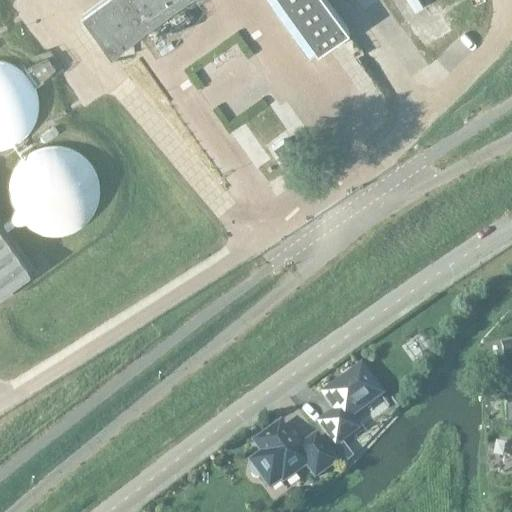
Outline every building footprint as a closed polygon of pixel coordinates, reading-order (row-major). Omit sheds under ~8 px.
[(110,53),(184,0),(96,0),(80,12),(110,53)] [(279,0),(316,53),(347,31),(324,0),(279,0)] [(38,113),(39,105),(38,96),(35,87),(31,79),(25,72),(18,67),(11,62),(2,60),(0,59),(0,149),(2,149),(10,147),(18,143),(25,137),(31,130),(35,122),(38,113)] [(99,199),(99,190),(99,181),(96,173),(92,165),(86,158),(79,152),(71,148),(63,146),(54,145),(45,146),(36,148),(28,152),(21,158),(16,165),(12,173),(9,181),(8,190),(9,199),(12,208),(16,216),(21,223),(28,228),(36,232),(45,235),(54,236),(63,235),(71,232),(79,228),(86,223),(92,216),(96,208),(99,199)] [(0,287),(28,268),(0,228),(0,287)] [(335,413),(319,425),(334,446),(356,430),(348,419),(380,396),(368,380),(369,377),(364,371),(361,371),(360,369),(343,381),(342,381),(342,382),(337,386),(336,385),(335,386),(336,386),(323,396),(335,413)] [(511,400),(503,401),(505,431),(511,430),(511,400)] [(250,469),(249,473),(251,477),(254,479),(258,480),(261,478),(269,489),(280,480),(282,483),(306,466),(315,478),(334,465),(315,439),(297,452),(279,427),(255,445),(263,456),(251,464),(253,466),(250,469)]
